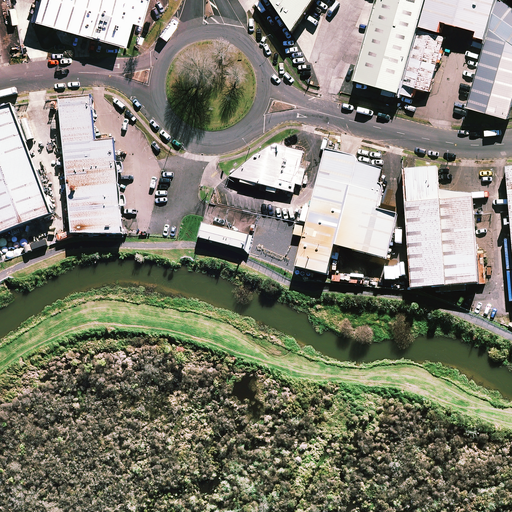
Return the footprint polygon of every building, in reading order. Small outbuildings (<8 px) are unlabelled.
[(32,0),(28,16),(119,42),(125,18),(132,20),(137,0),(32,0)] [(268,0),(292,35),(316,0),(268,0)] [(378,0),(356,81),(401,94),(420,26),(427,0),(378,0)] [(427,0),(420,26),(441,32),(444,22),(479,31),(477,37),(488,40),(491,29),(499,0),(427,0)] [(511,6),(502,0),(499,0),(491,29),(511,43),(511,6)] [(420,26),(401,94),(414,97),(416,88),(431,92),(447,37),(441,35),(441,32),(420,26)] [(511,43),(491,29),(488,40),(471,101),(511,112),(511,43)] [(93,94),(60,98),(74,229),(124,230),(113,135),(97,137),(93,94)] [(15,104),(0,108),(0,229),(53,211),(15,104)] [(255,156),(230,177),(241,180),(240,183),(256,187),(257,184),(267,187),(266,192),(276,194),(277,189),(294,194),(296,185),(302,187),(306,170),(300,169),(304,152),(276,145),(255,156)] [(358,155),(327,147),(298,261),(329,269),(335,243),(385,256),(397,209),(375,203),(384,167),(357,160),(358,155)] [(439,165),(404,168),(413,284),(479,279),(473,194),(441,197),(439,165)] [(252,229),(205,217),(200,234),(248,246),(252,229)] [(303,227),(296,226),(294,236),(302,237),(303,227)]
